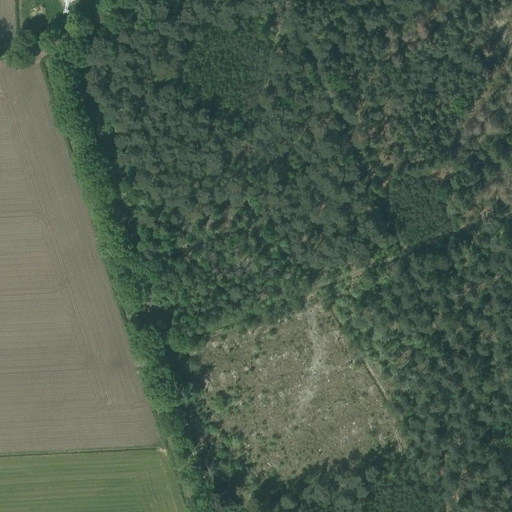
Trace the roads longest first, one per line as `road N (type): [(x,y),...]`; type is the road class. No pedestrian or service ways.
road 1 (track): [(161,347),(61,40),(131,0)]
road 2 (track): [(215,511),(161,347)]
